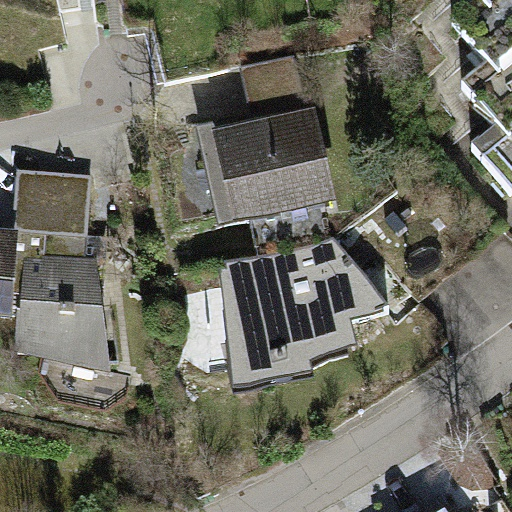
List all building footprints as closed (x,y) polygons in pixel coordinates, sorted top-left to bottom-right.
[(488,66),(464,87),(500,128),(474,150),(511,193),(511,0),(482,0),(478,3),(453,25),(488,66)] [(240,70),(252,126),(286,118),(289,127),(309,123),(295,58),(240,70)] [(252,126),(204,137),(222,225),(273,214),(281,252),(327,242),(319,201),(326,199),(309,123),(289,127),(286,118),(252,126)] [(6,239),(0,238),(0,316),(10,317),(12,270),(30,263),(44,264),(46,238),(88,241),(90,210),(33,205),(31,234),(6,234),(6,239)] [(12,270),(10,317),(20,316),(18,354),(107,370),(97,266),(87,266),(88,241),(46,238),(44,264),(30,263),(12,270)] [(281,252),(225,264),(231,309),(240,353),(243,370),(332,352),(332,342),(345,340),(351,339),(348,323),(390,314),(334,240),(327,242),(281,252)] [(243,370),(240,353),(226,356),(233,394),(315,377),(313,364),(348,357),(345,340),(332,342),(332,352),(243,370)]
